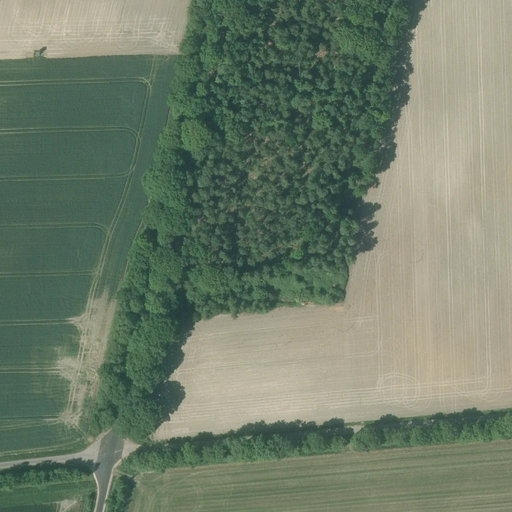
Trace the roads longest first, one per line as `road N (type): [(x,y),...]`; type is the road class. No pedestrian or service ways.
road 1 (unclassified): [(109,455),(214,0)]
road 2 (unclassified): [(109,455),(511,419)]
